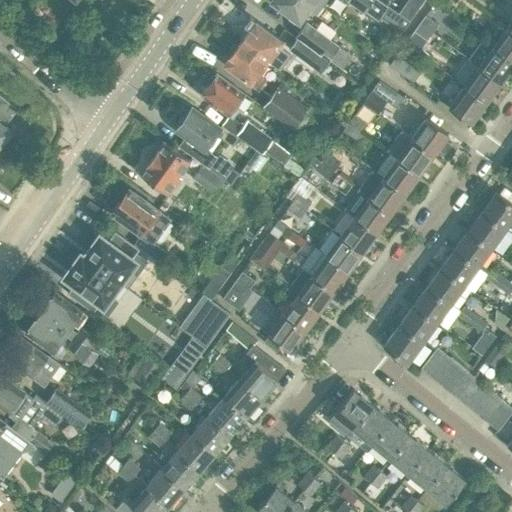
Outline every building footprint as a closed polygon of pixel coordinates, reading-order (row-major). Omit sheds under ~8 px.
[(313,0),(270,0),(286,11),(288,17),(297,24),(313,0)] [(379,0),(350,0),(364,10),(365,10),(399,34),(409,20),(386,4),(379,0)] [(432,31),(438,23),(425,14),(419,22),(432,31)] [(267,63),(283,41),(255,19),(248,29),(247,28),(245,30),(243,30),(240,35),(240,38),(237,41),(267,63)] [(352,54),(306,20),(296,34),(342,68),(352,54)] [(427,39),(432,31),(419,22),(414,29),(427,39)] [(511,59),(511,29),(507,25),(493,44),(493,45),(511,59)] [(329,61),(297,37),(289,48),(321,71),(329,61)] [(501,81),(511,65),(511,59),(493,45),(493,44),(483,37),(469,57),(478,64),(501,81)] [(259,74),(267,63),(237,41),(236,43),(233,44),(230,48),(230,50),(228,54),(229,55),(223,63),(257,88),(265,78),(259,74)] [(413,81),(420,70),(396,53),(389,64),(413,81)] [(486,100),(501,81),(478,64),(464,84),(486,100)] [(235,106),(244,93),(216,72),(214,75),(210,75),(206,80),(207,84),(200,94),(228,114),(222,123),(236,133),(262,152),(265,149),(284,162),(291,152),(246,119),(242,124),(232,117),(238,108),(235,106)] [(403,95),(379,78),(371,88),(395,106),(403,95)] [(472,120),(486,100),(464,84),(449,104),(472,120)] [(303,114),(307,108),(277,86),(263,106),(298,131),(307,117),(303,114)] [(11,130),(4,124),(1,122),(9,112),(12,115),(18,108),(0,93),(0,147),(4,142),(4,138),(11,130)] [(208,150),(219,134),(232,142),(237,135),(235,134),(236,133),(222,123),(219,127),(191,107),(185,116),(181,117),(176,123),(177,126),(175,129),(185,136),(178,145),(211,170),(220,159),(208,150)] [(369,123),(354,113),(349,121),(364,131),(369,123)] [(433,153),(448,132),(425,116),(411,135),(410,136),(433,153)] [(358,139),(364,131),(349,121),(343,128),(358,139)] [(419,172),(433,153),(410,136),(411,135),(401,128),(386,148),(391,152),(419,172)] [(176,178),(189,159),(163,140),(139,173),(169,194),(179,180),(176,178)] [(340,161),(326,152),(321,160),(335,169),(340,161)] [(377,171),(405,192),(419,172),(391,152),(377,171)] [(335,169),(321,160),(316,167),(330,177),(335,169)] [(220,178),(211,171),(201,164),(191,177),(211,191),(220,178)] [(368,195),(390,211),(405,192),(377,171),(372,168),(358,188),(368,195)] [(128,187),(110,213),(140,234),(133,243),(160,263),(168,252),(153,242),(171,218),(128,187)] [(505,227),(511,217),(511,201),(495,190),(481,209),(505,227)] [(312,201),(298,191),(293,199),(306,209),(312,201)] [(376,231),(390,211),(368,195),(353,214),(376,231)] [(306,209),(293,199),(287,207),(301,217),(306,209)] [(491,245),(505,227),(481,209),(468,228),(491,245)] [(362,250),(376,231),(353,214),(339,234),(362,250)] [(477,265),(491,245),(468,228),(453,247),(477,265)] [(90,253),(87,258),(119,281),(128,269),(136,275),(146,261),(135,253),(138,248),(114,230),(107,240),(99,234),(87,250),(90,253)] [(278,248),(283,240),(270,231),(264,239),(278,248)] [(348,270),(362,250),(339,234),(325,253),(348,270)] [(251,258),(264,268),(278,248),(264,239),(251,258)] [(464,283),(477,265),(453,247),(440,266),(464,283)] [(73,283),(66,292),(93,312),(96,307),(107,315),(117,301),(109,295),(119,281),(87,258),(80,253),(67,271),(77,278),(73,283)] [(228,253),(201,291),(211,299),(239,260),(228,253)] [(333,289),(348,270),(325,253),(311,273),(333,289)] [(450,302),(458,291),(464,296),(470,288),(464,283),(440,266),(426,285),(450,302)] [(496,284),(502,276),(490,267),(484,275),(496,284)] [(255,279),(242,270),(237,277),(250,287),(255,279)] [(333,289),(311,273),(296,293),(319,309),(333,289)] [(508,293),(511,288),(511,283),(502,276),(496,284),(508,293)] [(250,287),(237,277),(231,285),(244,295),(250,287)] [(436,321),(450,302),(426,285),(413,304),(436,321)] [(86,313),(54,289),(39,310),(87,345),(94,336),(81,326),(77,332),(69,327),(73,323),(77,326),(86,313)] [(305,328),(319,309),(296,293),(282,312),(305,328)] [(423,340),(436,321),(413,304),(399,322),(423,340)] [(469,322),(475,314),(463,305),(457,313),(469,322)] [(97,352),(87,345),(39,310),(24,331),(53,352),(65,334),(72,339),(68,345),(80,354),(78,356),(88,364),(97,352)] [(291,348),(305,328),(282,312),(268,332),(291,348)] [(482,330),(487,322),(475,314),(469,322),(482,330)] [(233,320),(226,329),(249,348),(239,359),(247,367),(239,376),(262,396),(278,378),(277,376),(285,367),(253,343),(258,338),(233,320)] [(407,360),(423,340),(399,322),(384,343),(407,360)] [(44,384),(60,362),(46,353),(45,353),(22,337),(23,336),(21,335),(6,357),(7,358),(8,357),(31,374),(30,374),(44,384)] [(431,374),(447,355),(437,347),(422,366),(431,374)] [(494,364),(502,353),(493,347),(485,359),(494,364)] [(441,382),(456,363),(447,355),(431,374),(441,382)] [(216,356),(210,362),(222,373),(227,366),(216,356)] [(450,390),(466,370),(456,363),(441,382),(450,390)] [(459,397),(475,378),(466,370),(450,390),(459,397)] [(63,414),(47,402),(36,394),(33,397),(0,372),(0,402),(11,411),(9,414),(17,420),(12,427),(11,428),(18,433),(28,441),(30,437),(37,443),(47,450),(53,442),(37,430),(38,429),(32,425),(41,413),(55,423),(63,414)] [(239,376),(224,394),(247,414),(262,396),(239,376)] [(469,405),(485,386),(475,378),(459,397),(469,405)] [(190,385),(185,392),(197,402),(202,396),(190,385)] [(478,413),(494,394),(485,386),(469,405),(478,413)] [(90,412),(57,388),(47,402),(63,414),(80,426),(90,412)] [(353,427),(372,403),(354,388),(334,412),(353,427)] [(184,393),(179,398),(192,409),(197,402),(185,392),(184,393)] [(224,394),(208,412),(231,432),(247,414),(224,394)] [(488,421),(504,401),(494,394),(478,413),(488,421)] [(497,428),(511,412),(511,410),(511,408),(504,401),(488,421),(497,428)] [(379,433),(391,419),(372,403),(353,427),(372,442),(379,433)] [(192,430),(192,431),(215,450),(230,433),(231,432),(208,412),(192,430)] [(11,428),(12,427),(0,418),(0,478),(1,477),(2,478),(22,450),(37,443),(30,437),(28,441),(18,433),(11,428)] [(390,457),(409,434),(391,419),(379,433),(372,442),(390,457)] [(159,422),(153,428),(165,438),(171,432),(159,422)] [(153,428),(148,435),(159,445),(165,438),(153,428)] [(192,431),(176,449),(199,468),(215,450),(192,431)] [(333,451),(343,439),(337,434),(327,446),(333,451)] [(409,472),(428,449),(409,434),(390,457),(409,472)] [(340,457),(350,445),(343,439),(333,451),(340,457)] [(176,449),(161,467),(184,487),(199,468),(176,449)] [(427,487),(446,464),(428,449),(409,472),(427,487)] [(127,458),(122,464),(133,474),(139,468),(127,458)] [(122,464),(116,471),(128,481),(133,474),(122,464)] [(370,481),(380,469),(374,464),(364,476),(370,481)] [(446,502),(465,479),(446,464),(427,487),(446,502)] [(161,467),(145,485),(168,505),(184,487),(161,467)] [(377,487),(387,474),(380,469),(370,481),(377,487)] [(303,488),(313,476),(306,471),(297,482),(303,488)] [(310,493),(319,481),(313,476),(303,488),(310,493)] [(124,499),(117,508),(121,511),(161,511),(168,505),(145,485),(131,500),(128,497),(124,499)] [(261,511),(283,511),(293,500),(275,485),(256,508),(261,511)] [(407,511),(417,499),(410,494),(400,506),(407,511)] [(408,511),(416,511),(423,504),(417,499),(407,511),(408,511)] [(308,511),(293,500),(283,511),(308,511)] [(345,511),(350,506),(343,501),(334,511),(345,511)]
